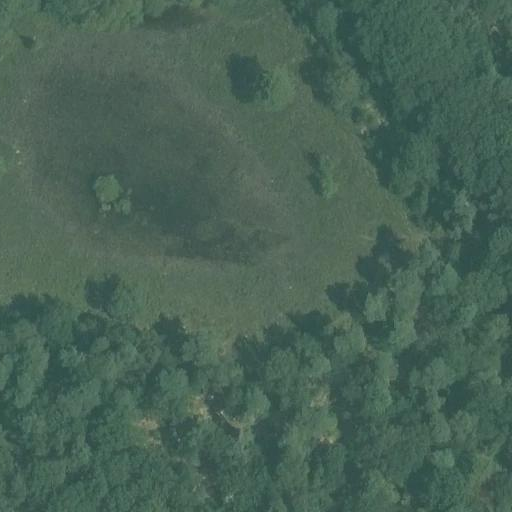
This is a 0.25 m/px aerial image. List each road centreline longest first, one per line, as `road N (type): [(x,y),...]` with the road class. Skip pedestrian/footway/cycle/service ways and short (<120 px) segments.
road 1 (track): [(436,259),(58,511)]
road 2 (track): [(436,259),(430,359),(453,423),(511,503)]
road 3 (track): [(505,214),(364,0)]
